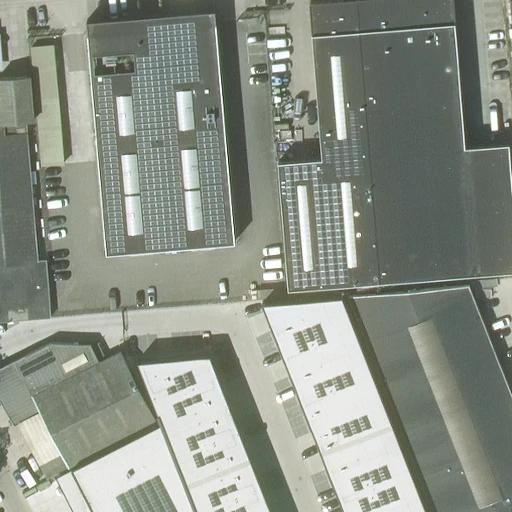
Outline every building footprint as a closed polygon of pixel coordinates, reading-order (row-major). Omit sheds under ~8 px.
[(277,159),(287,286),(511,268),(511,186),(508,141),(464,144),(453,0),(313,0),(309,0),(321,156),(277,159)] [(87,32),(106,251),(235,240),(216,21),(219,20),(219,19),(166,24),(165,12),(135,14),(136,26),(84,31),(84,32),(87,32)] [(61,125),(59,42),(35,43),(38,126),(61,125)] [(0,263),(36,260),(25,120),(32,120),(28,75),(0,76),(0,263)] [(36,260),(0,263),(0,320),(51,316),(46,259),(36,260)] [(511,511),(511,401),(498,366),(467,284),(351,297),(433,511),(511,511)] [(343,294),(262,302),(285,358),(357,330),(343,294)] [(357,330),(285,358),(303,405),(375,376),(357,330)] [(100,360),(91,343),(50,341),(0,366),(0,389),(13,415),(10,417),(14,425),(40,412),(54,440),(33,451),(47,478),(158,421),(125,355),(121,348),(100,360)] [(211,353),(138,359),(154,399),(219,374),(211,353)] [(219,374),(154,399),(159,412),(158,412),(162,421),(164,427),(230,402),(219,374)] [(375,376),(303,405),(321,451),(393,423),(375,376)] [(230,402),(164,427),(175,455),(241,430),(230,402)] [(162,421),(72,467),(95,511),(197,511),(186,483),(175,455),(164,427),(162,421)] [(393,423),(321,451),(339,498),(412,469),(393,423)] [(241,430),(175,455),(186,483),(252,457),(241,430)] [(252,457),(186,483),(197,511),(263,485),(252,457)] [(428,511),(412,469),(339,498),(344,511),(428,511)] [(273,511),(263,485),(197,511),(273,511)]
